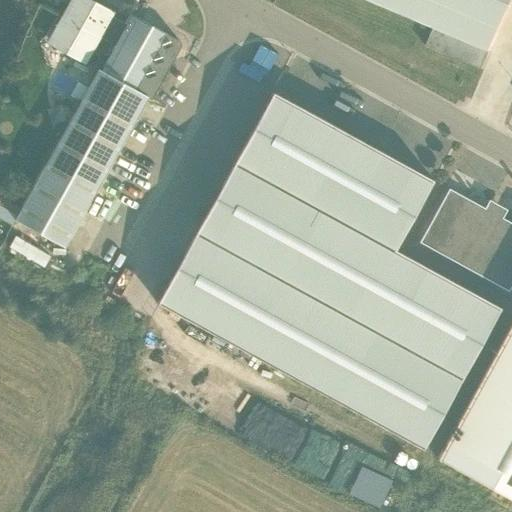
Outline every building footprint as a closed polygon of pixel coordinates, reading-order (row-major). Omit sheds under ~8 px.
[(111,11),(91,0),(77,0),(67,19),(61,16),(51,35),(54,46),(86,63),(101,37),(115,45),(102,70),(98,68),(17,216),(67,243),(148,96),(141,92),(171,36),(132,14),(127,24),(109,14),(111,11)] [(371,0),(397,11),(433,26),(425,45),(480,68),(508,0),(371,0)] [(395,249),(433,179),(273,91),(157,302),(423,448),(501,307),(395,249)] [(511,284),(511,222),(449,188),(420,242),(509,291),(511,284)] [(8,246),(44,266),(50,255),(14,235),(8,246)] [(511,320),(437,457),(511,497),(511,320)] [(392,480),(370,470),(357,497),(380,507),(392,480)]
